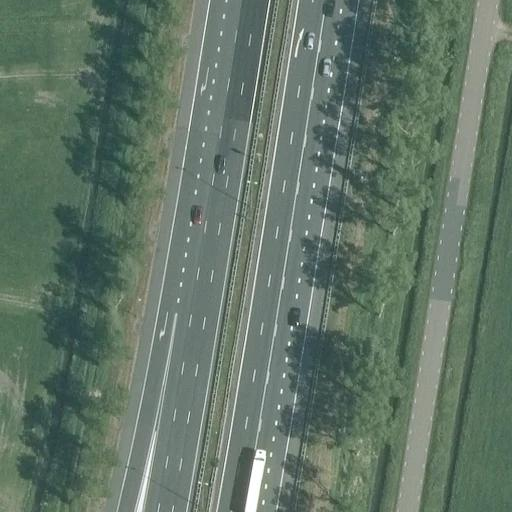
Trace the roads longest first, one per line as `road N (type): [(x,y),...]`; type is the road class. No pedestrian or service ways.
road 1 (unclassified): [(407,511),(498,0)]
road 2 (motorway): [(233,511),(320,0)]
road 3 (motorway): [(244,0),(191,318)]
road 4 (motorway): [(191,318),(125,511)]
road 5 (motorway): [(191,318),(157,511)]
